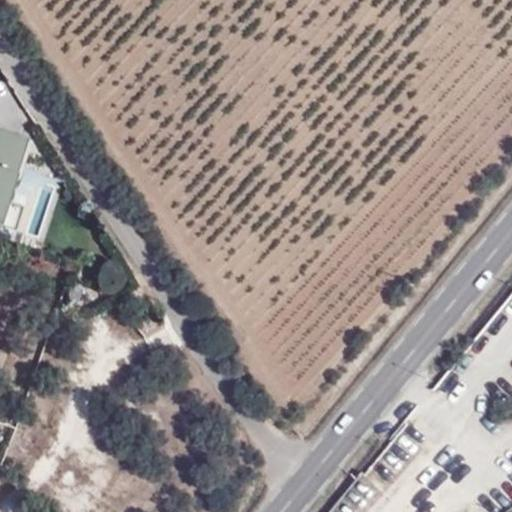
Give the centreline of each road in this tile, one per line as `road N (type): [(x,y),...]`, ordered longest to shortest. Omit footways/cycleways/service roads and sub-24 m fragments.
road 1 (residential): [(302,486),(0,40)]
road 2 (primary): [(302,486),(511,227)]
road 3 (unknown): [(191,324),(106,365),(75,404),(25,511)]
